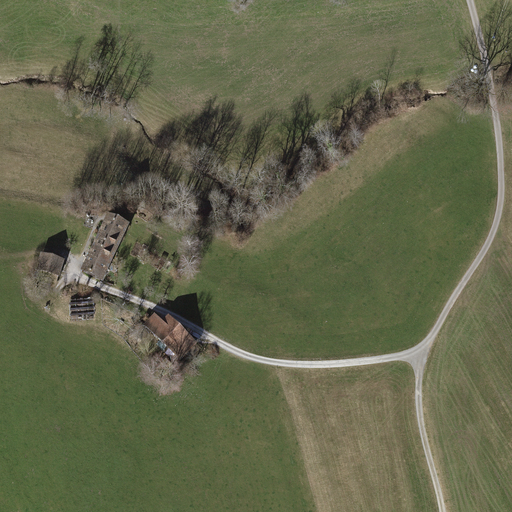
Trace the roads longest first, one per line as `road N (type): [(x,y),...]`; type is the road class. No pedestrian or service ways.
road 1 (track): [(469,0),(490,86),(501,191),(484,251),(423,353),(309,364),(257,359),(69,275)]
road 2 (track): [(442,511),(420,420),(423,353)]
